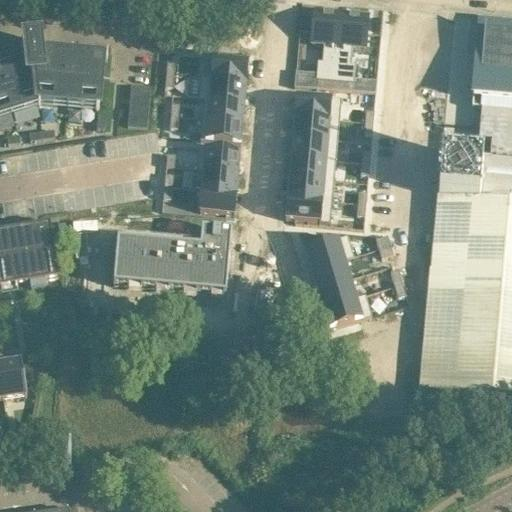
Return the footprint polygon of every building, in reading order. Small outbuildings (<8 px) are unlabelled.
[(314,13),(311,46),(324,47),(322,65),(318,65),(316,83),(317,83),(335,85),(341,15),(314,13)] [(341,15),(335,85),(353,86),(354,86),(354,82),(356,68),(351,68),(353,50),(365,51),(368,17),(341,15)] [(441,159),(421,392),(511,399),(511,28),(479,26),(473,102),(472,110),(482,111),(480,141),(493,143),(491,160),(483,159),(482,162),(441,159)] [(25,44),(27,62),(28,75),(35,74),(42,74),(41,60),(39,43),(25,44)] [(42,60),(41,60),(42,74),(35,74),(39,107),(40,107),(68,110),(72,63),(42,60)] [(201,80),(201,81),(247,85),(249,64),(212,61),(211,81),(201,80)] [(26,62),(0,69),(0,80),(11,116),(37,107),(39,107),(35,74),(28,75),(27,62),(26,62)] [(103,65),(72,63),(68,110),(98,112),(103,65)] [(167,66),(166,78),(174,79),(175,67),(167,66)] [(296,75),(295,90),(316,92),(316,91),(317,83),(316,83),(317,77),(296,75)] [(166,78),(165,90),(173,91),(174,79),(166,78)] [(0,80),(0,118),(11,116),(0,80)] [(201,81),(199,102),(245,106),(246,86),(247,86),(247,85),(201,81)] [(317,83),(316,91),(334,93),(335,85),(317,83)] [(335,85),(334,93),(353,95),(353,86),(335,85)] [(131,89),(130,105),(127,130),(147,132),(151,91),(131,89)] [(296,99),(294,120),(340,124),(341,103),(296,99)] [(199,102),(199,103),(204,103),(202,122),(243,126),(245,106),(199,102)] [(171,108),(171,120),(179,120),(180,108),(171,108)] [(366,114),(365,126),(373,127),(374,115),(366,114)] [(96,132),(105,133),(106,121),(98,120),(96,132)] [(171,120),(170,132),(178,132),(179,120),(171,120)] [(294,121),(292,141),(338,145),(340,124),(294,120),(294,121)] [(202,122),(200,144),(241,147),(243,126),(202,122)] [(365,126),(364,139),(372,139),(373,127),(365,126)] [(29,137),(30,145),(55,141),(54,133),(29,137)] [(7,140),(8,148),(20,146),(19,138),(7,140)] [(292,141),(291,161),(336,165),(338,145),(292,141)] [(200,152),(198,173),(238,177),(240,155),(200,152)] [(362,155),(361,167),(369,168),(370,156),(362,155)] [(167,158),(166,170),(174,171),(175,159),(167,158)] [(291,161),(289,181),(334,185),(336,165),(291,161)] [(361,167),(360,179),(368,180),(369,168),(361,167)] [(198,173),(198,174),(203,175),(201,194),(237,197),(237,196),(238,177),(198,173)] [(165,179),(164,191),(172,191),(173,179),(165,179)] [(289,181),(287,201),(333,206),(334,185),(289,181)] [(164,191),(163,203),(171,203),(172,191),(164,191)] [(201,194),(199,215),(235,218),(237,197),(201,194)] [(359,196),(358,208),(366,208),(367,196),(359,196)] [(287,201),(285,223),(331,227),(333,206),(287,201)] [(358,208),(357,220),(365,221),(366,208),(358,208)] [(0,290),(30,285),(29,281),(44,279),(45,283),(59,281),(50,225),(36,228),(37,237),(0,243),(0,290)] [(120,246),(115,291),(132,293),(132,287),(144,288),(144,294),(159,295),(159,290),(171,291),(171,296),(187,298),(187,292),(199,293),(198,299),(214,300),(214,295),(226,296),(226,301),(228,302),(233,237),(204,235),(203,254),(120,246)] [(387,239),(376,243),(379,252),(390,249),(387,239)] [(347,240),(304,253),(310,274),(354,261),(347,240)] [(84,243),(83,250),(95,251),(96,244),(84,243)] [(96,244),(95,251),(107,252),(108,245),(96,244)] [(390,249),(379,252),(382,262),(394,258),(390,249)] [(83,250),(83,258),(94,259),(95,251),(83,250)] [(95,251),(94,259),(106,260),(107,252),(95,251)] [(83,258),(82,265),(94,267),(94,259),(83,258)] [(94,259),(94,267),(106,268),(106,260),(94,259)] [(354,261),(310,274),(316,293),(350,283),(345,264),(354,261)] [(82,265),(81,273),(93,274),(94,267),(82,265)] [(94,267),(93,274),(105,275),(106,268),(94,267)] [(81,273),(81,281),(92,282),(93,274),(81,273)] [(93,274),(92,282),(104,283),(105,275),(93,274)] [(398,274),(390,276),(394,289),(402,286),(398,274)] [(81,281),(80,288),(92,289),(92,282),(81,281)] [(92,282),(92,289),(103,290),(104,283),(92,282)] [(350,283),(316,293),(322,313),(366,300),(365,298),(356,301),(350,283)] [(402,286),(394,289),(398,302),(406,299),(402,286)] [(366,300),(322,313),(328,334),(372,320),(366,300)] [(22,368),(21,363),(0,366),(0,383),(3,402),(27,399),(26,391),(22,368)] [(34,367),(22,368),(26,391),(38,389),(34,367)]
